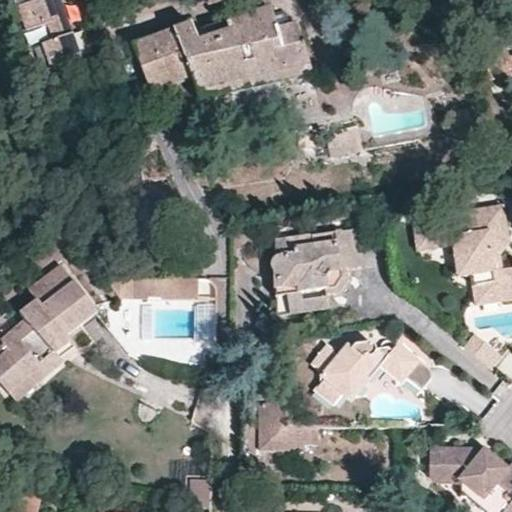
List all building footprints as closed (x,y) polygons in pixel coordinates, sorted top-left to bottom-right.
[(78,56),(59,0),(28,0),(18,4),(27,29),(47,23),(52,40),(39,44),(47,67),(78,56)] [(312,71),(298,22),(277,29),(270,7),(197,30),(193,15),(181,18),(183,25),(148,36),(134,43),(153,93),(170,86),(178,106),(284,78),(312,71)] [(511,79),(511,56),(510,57),(508,46),(485,50),(490,74),(509,71),(510,80),(511,79)] [(509,71),(490,74),(492,83),(510,80),(509,71)] [(121,133),(104,134),(103,153),(121,153),(121,133)] [(364,151),(363,137),(329,141),(331,152),(350,154),(364,151)] [(477,305),(511,299),(511,236),(506,202),(459,209),(463,232),(452,234),(459,277),(466,276),(472,274),(477,305)] [(412,249),(438,248),(437,226),(411,226),(412,249)] [(363,265),(358,227),(277,237),(285,294),(289,294),(292,314),(332,308),(329,297),(342,295),(348,287),(354,279),(352,266),(363,265)] [(57,359),(71,347),(67,341),(84,327),(97,316),(58,272),(31,299),(41,311),(23,324),(27,329),(1,354),(8,362),(0,369),(0,389),(12,403),(30,385),(37,393),(65,367),(63,365),(57,359)] [(198,297),(198,278),(121,279),(121,299),(198,297)] [(505,356),(476,331),(465,345),(494,369),(505,356)] [(324,371),(321,375),(325,379),(344,394),(353,401),(370,379),(382,365),(403,383),(408,377),(423,389),(425,387),(429,381),(433,376),(430,366),(422,359),(400,341),(393,349),(390,345),(378,347),(378,351),(364,355),(353,347),(354,345),(349,342),(339,354),(324,371)] [(339,354),(328,345),(314,363),(324,371),(339,354)] [(76,352),(71,347),(57,359),(63,365),(76,352)] [(344,394),(325,379),(316,389),(335,405),(344,394)] [(19,409),(37,393),(30,385),(12,403),(19,409)] [(321,431),(284,431),(284,406),(261,405),(262,453),(307,453),(307,448),(321,448),(321,431)] [(511,511),(511,468),(511,470),(484,448),(430,447),(430,478),(438,485),(455,485),(459,489),(461,498),(467,498),(483,511),(511,511)] [(211,510),(212,485),(212,480),(191,479),(190,500),(211,510)] [(40,511),(45,499),(18,492),(12,511),(40,511)]
